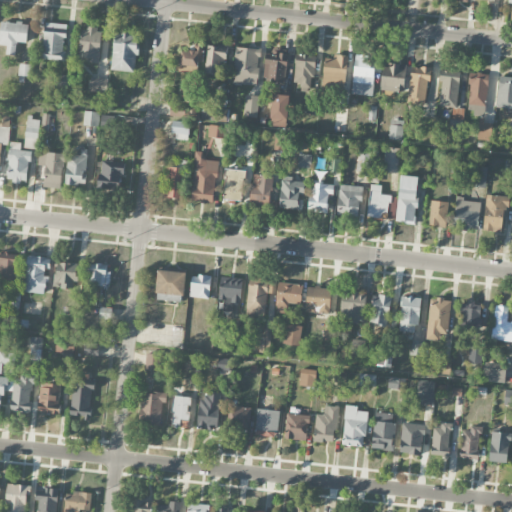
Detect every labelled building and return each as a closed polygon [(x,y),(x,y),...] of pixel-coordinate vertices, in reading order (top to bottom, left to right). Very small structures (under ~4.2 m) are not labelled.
[(27,43),(28,23),(0,21),(0,45),(7,45),(6,55),(16,55),(16,42),(27,43)] [(66,24),(44,23),(42,59),(65,60),(66,24)] [(99,63),(101,29),(81,27),(79,57),(88,57),(88,62),(99,63)] [(136,72),(138,33),(113,32),(111,70),(136,72)] [(206,74),(226,74),(226,46),(206,46),(206,74)] [(259,48),(235,48),(234,85),(259,85),(259,48)] [(199,62),(200,51),(182,50),(180,72),(197,73),(198,62),(199,62)] [(287,55),(264,54),(263,79),(286,80),(287,55)] [(313,86),(314,55),(295,55),(294,85),(313,86)] [(322,90),(345,91),(347,57),(323,56),(322,90)] [(373,96),(375,57),(353,57),(351,95),(373,96)] [(382,64),(381,90),(404,91),(404,65),(382,64)] [(426,106),(430,68),(411,66),(407,104),(426,106)] [(487,73),(470,73),(468,113),(485,114),(487,73)] [(73,88),(74,77),(65,76),(64,81),(59,81),(59,87),(73,88)] [(439,107),(457,108),(458,77),(440,76),(439,107)] [(511,108),(511,76),(498,76),(497,108),(511,108)] [(88,91),(107,92),(107,78),(88,77),(88,91)] [(286,127),(290,96),(272,94),(268,125),(286,127)] [(243,116),(258,117),(259,96),(245,95),(243,116)] [(201,120),(226,122),(226,111),(202,109),(201,120)] [(0,127),(9,128),(10,111),(0,110),(0,127)] [(100,113),(84,111),(82,124),(99,127),(100,113)] [(48,132),(49,114),(42,114),(42,118),(26,118),(25,148),(39,149),(40,131),(48,132)] [(449,130),(463,130),(464,120),(450,119),(449,130)] [(190,123),(171,120),(169,137),(188,139),(190,123)] [(402,141),(404,121),(390,120),(388,139),(402,141)] [(490,141),(493,122),(479,120),(477,139),(490,141)] [(207,136),(222,139),(224,127),(209,125),(207,136)] [(21,143),(9,142),(6,181),(28,182),(30,151),(20,151),(21,143)] [(398,148),(384,147),(383,173),(397,173),(398,148)] [(86,185),(87,150),(80,149),(80,155),(67,155),(66,185),(86,185)] [(42,187),(61,189),(65,154),(39,151),(37,165),(44,166),(42,187)] [(218,161),(204,160),(205,152),(196,151),(194,201),(216,202),(218,161)] [(311,168),(312,155),(298,154),(297,168),(311,168)] [(339,172),(340,159),(329,158),(329,171),(339,172)] [(123,162),(102,161),(101,171),(95,171),(94,188),(121,189),(123,162)] [(184,199),(187,169),(168,166),(164,197),(184,199)] [(486,188),(487,167),(474,167),(473,187),(486,188)] [(244,170),(225,170),(224,199),(243,200),(244,170)] [(272,176),(252,176),(251,203),(272,204),(272,176)] [(418,176),(398,176),(396,222),(416,223),(418,176)] [(297,210),(299,195),(304,196),(305,184),(282,181),(278,208),(297,210)] [(308,212),(328,212),(328,194),(333,194),(334,184),(309,183),(308,212)] [(381,186),(371,184),(366,215),(394,220),(397,203),(389,202),(390,196),(380,194),(381,186)] [(360,216),(361,186),(338,185),(337,215),(360,216)] [(502,232),(503,209),(508,209),(509,196),(485,195),(484,231),(502,232)] [(480,201),(456,200),(454,229),(478,230),(480,201)] [(429,226),(446,227),(448,202),(430,201),(429,226)] [(0,286),(16,287),(17,254),(0,253),(0,286)] [(47,294),(49,257),(28,256),(26,293),(47,294)] [(75,289),(77,263),(55,262),(54,288),(75,289)] [(102,287),(102,275),(106,275),(107,264),(88,264),(87,286),(102,287)] [(155,294),(185,295),(186,272),(157,270),(155,294)] [(189,297),(210,298),(211,276),(190,275),(189,297)] [(217,299),(224,300),(222,311),(238,313),(243,279),(220,276),(217,299)] [(246,316),(265,317),(267,293),(272,293),(272,283),(247,282),(246,316)] [(303,285),(278,282),(274,312),(286,314),(287,303),(301,304),(303,285)] [(305,312),(330,313),(331,288),(306,287),(305,312)] [(365,324),(366,293),(341,292),(340,322),(365,324)] [(391,297),(374,295),(370,324),(387,327),(391,297)] [(399,332),(418,332),(419,297),(401,297),(399,332)] [(440,334),(449,334),(450,300),(428,299),(427,339),(440,339),(440,334)] [(461,331),(481,332),(481,303),(462,302),(461,331)] [(492,339),(511,341),(511,307),(511,308),(496,306),(492,339)] [(300,346),(302,326),(286,324),(284,344),(300,346)] [(258,346),(269,348),(272,330),(261,328),(258,346)] [(336,341),(337,328),(324,328),(324,340),(336,341)] [(42,337),(27,337),(26,356),(42,357),(42,337)] [(366,341),(352,339),(350,354),(363,356),(366,341)] [(411,354),(423,355),(424,341),(412,340),(411,354)] [(98,356),(100,344),(84,342),(83,354),(98,356)] [(469,362),(482,364),(483,348),(470,346),(469,362)] [(380,366),(391,367),(393,351),(382,350),(380,366)] [(160,370),(161,354),(145,353),(144,370),(160,370)] [(201,369),(202,357),(185,355),(184,366),(201,369)] [(450,376),(452,361),(433,358),(430,372),(450,376)] [(505,382),(506,364),(484,363),(484,381),(505,382)] [(298,385),(314,388),(316,370),(301,368),(298,385)] [(375,387),(376,376),(363,374),(361,386),(375,387)] [(405,379),(390,377),(388,388),(404,390),(405,379)] [(30,413),(33,382),(0,378),(0,407),(1,408),(3,389),(12,390),(11,396),(7,396),(6,410),(30,413)] [(416,404),(432,406),(435,382),(419,380),(416,404)] [(38,412),(60,413),(61,384),(50,384),(50,388),(39,387),(38,412)] [(71,416),(90,417),(92,385),(73,384),(71,416)] [(511,405),(511,390),(505,389),(503,405),(511,405)] [(163,425),(164,393),(142,392),(140,423),(163,425)] [(220,393),(198,392),(196,429),(218,430),(220,393)] [(171,425),(189,426),(190,397),(172,397),(171,425)] [(323,415),(315,414),(313,441),(335,443),(339,407),(324,405),(323,415)] [(365,446),(366,412),(357,411),(358,406),(344,406),(342,445),(365,446)] [(249,430),(250,409),(227,409),(226,429),(249,430)] [(255,430),(278,430),(279,410),(256,410),(255,430)] [(370,448),(393,451),(397,423),(392,422),(393,415),(376,412),(370,448)] [(285,439),(307,440),(308,415),(285,414),(285,439)] [(422,455),(424,425),(401,424),(399,454),(422,455)] [(433,424),(430,455),(448,456),(451,426),(433,424)] [(480,428),(462,428),(461,458),(479,459),(480,428)] [(490,462),(508,462),(509,433),(491,433),(490,462)] [(5,511),(25,511),(26,495),(31,495),(31,485),(6,484),(5,511)] [(56,511),(58,488),(36,487),(36,500),(37,500),(36,511),(56,511)] [(62,511),(72,511),(73,511),(91,511),(92,493),(63,492),(62,511)] [(138,508),(132,508),(131,511),(150,511),(151,501),(138,501),(138,508)] [(157,511),(176,511),(177,502),(168,501),(168,506),(158,505),(157,511)]
